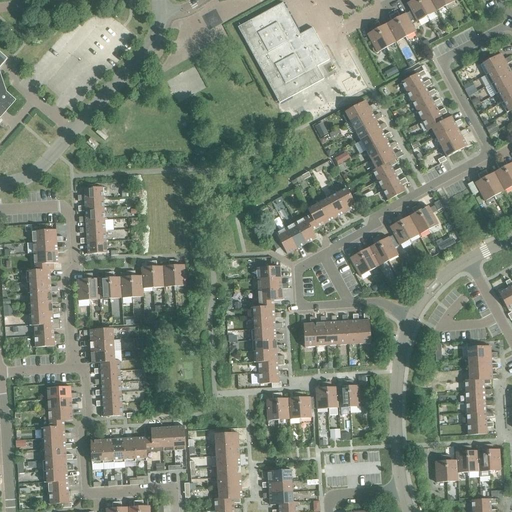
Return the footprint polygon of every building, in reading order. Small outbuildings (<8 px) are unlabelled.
[(411,11),(405,14),(411,25),(426,17),(417,0),(411,0),(412,1),(407,4),(411,11)] [(417,0),(426,17),(436,12),(436,11),(429,0),(417,0)] [(429,0),(436,11),(445,6),(441,0),(429,0)] [(329,60),(329,59),(319,41),(312,29),(312,28),(311,28),(299,35),(289,16),(289,15),(288,15),(282,4),(282,3),(281,3),(281,4),(269,10),(268,10),(268,11),(250,20),(249,21),(238,27),(237,27),(237,28),(238,28),(244,40),(254,59),(255,59),(261,71),(261,72),(262,72),(271,90),(272,91),(278,103),(279,104),(280,103),(291,97),(292,97),(310,87),(311,87),(311,86),(323,80),(324,80),(324,79),(323,79),(317,67),(328,60),(329,60)] [(397,12),(393,14),(405,37),(415,32),(411,25),(405,14),(400,17),(397,12)] [(391,22),(386,25),(396,42),(405,37),(393,14),(388,16),(391,22)] [(378,22),(374,24),(386,48),(396,42),(386,25),(381,28),(378,22)] [(386,48),(374,24),(369,27),(372,32),(367,35),(377,53),(386,48)] [(482,64),(487,74),(504,65),(506,64),(511,61),(509,57),(504,60),(501,54),(482,64)] [(0,75),(0,66),(1,66),(5,61),(0,57),(0,109),(2,108),(5,111),(15,100),(6,92),(0,75)] [(487,74),(492,84),(509,75),(511,74),(511,73),(511,67),(509,69),(506,64),(504,65),(487,74)] [(395,67),(384,73),(387,78),(398,72),(395,67)] [(401,83),(406,93),(423,84),(423,83),(420,78),(426,75),(423,71),(401,83)] [(492,84),(498,93),(511,85),(511,74),(509,75),(492,84)] [(406,93),(411,102),(428,93),(425,88),(431,85),(428,80),(423,83),(423,84),(406,93)] [(468,83),(462,86),(468,97),(474,94),(468,83)] [(511,85),(498,93),(503,103),(511,97),(511,85)] [(411,102),(416,112),(433,103),(433,102),(430,97),(436,94),(433,90),(428,93),(411,102)] [(508,113),(510,111),(511,109),(511,97),(503,103),(508,113)] [(477,98),(470,101),(471,102),(474,107),(480,103),(477,98)] [(416,112),(422,121),(438,112),(435,107),(441,104),(439,99),(433,102),(433,103),(416,112)] [(344,112),(350,122),(368,112),(369,112),(371,111),(376,108),(374,104),(368,107),(365,101),(344,112)] [(427,131),(431,129),(433,128),(432,128),(443,122),(443,121),(440,116),(446,113),(444,109),(438,112),(422,121),(427,131)] [(355,132),(374,122),(376,121),(381,118),(379,113),(373,116),(371,111),(369,112),(368,112),(350,122),(355,132)] [(431,129),(436,138),(454,128),(455,128),(456,127),(462,124),(460,120),(454,123),(451,117),(443,121),(443,122),(432,128),(433,128),(431,129)] [(355,132),(360,141),(379,131),(381,130),(386,127),(384,123),(378,126),(376,121),(374,122),(355,132)] [(322,123),(314,127),(320,138),(327,134),(322,123)] [(495,123),(486,129),(489,135),(499,130),(495,123)] [(436,138),(441,148),(459,137),(460,138),(462,137),(467,134),(465,129),(459,132),(456,127),(455,128),(454,128),(436,138)] [(360,141),(365,151),(384,141),(386,140),(392,137),(389,132),(384,135),(381,130),(379,131),(360,141)] [(459,137),(441,148),(446,157),(467,146),(462,137),(460,138),(459,137)] [(365,151),(370,160),(389,150),(391,149),(397,146),(394,142),(389,145),(386,140),(384,141),(365,151)] [(417,141),(410,145),(413,150),(420,146),(417,141)] [(330,149),(325,152),(328,157),(333,155),(330,149)] [(370,160),(375,169),(377,168),(377,169),(394,160),(402,156),(399,151),(394,154),(391,149),(389,150),(370,160)] [(346,152),(334,159),(338,166),(350,159),(346,152)] [(372,171),(377,181),(394,172),(391,167),(397,164),(394,160),(377,169),(377,168),(375,169),(372,171)] [(504,160),(500,163),(511,184),(511,163),(507,166),(504,160)] [(499,170),(493,173),(503,191),(511,186),(511,184),(500,163),(496,165),(499,170)] [(377,181),(382,191),(399,182),(399,181),(396,176),(402,173),(399,169),(394,172),(377,181)] [(485,171),(481,173),(494,196),(503,191),(493,173),(488,176),(485,171)] [(494,196),(481,173),(477,175),(480,181),(474,184),(484,202),(494,196)] [(399,182),(382,191),(387,201),(404,191),(401,186),(407,183),(404,178),(399,181),(399,182)] [(341,191),(336,194),(345,211),(344,211),(346,213),(356,207),(345,187),(340,189),(341,191)] [(77,201),(84,201),(84,200),(103,199),(102,188),(83,189),(84,196),(77,196),(77,201)] [(332,196),(327,199),(326,199),(335,216),(336,218),(346,213),(344,211),(345,211),(336,194),(335,192),(331,194),(332,196)] [(322,201),(317,204),(326,221),(327,223),(336,218),(335,216),(326,199),(327,199),(326,197),(321,199),(322,201)] [(78,212),(85,212),(84,211),(104,210),(103,199),(84,200),(84,201),(84,206),(78,207),(78,212)] [(434,206),(437,211),(442,208),(438,201),(433,204),(434,206)] [(307,210),(310,215),(318,228),(327,223),(326,221),(317,204),(316,202),(312,204),(313,206),(307,210)] [(419,204),(415,207),(428,230),(438,225),(432,214),(429,209),(428,207),(422,210),(419,204)] [(434,206),(429,209),(432,214),(437,211),(434,206)] [(414,214),(409,217),(418,235),(428,230),(415,207),(411,209),(414,214)] [(79,223),(85,222),(104,221),(104,210),(84,211),(85,212),(85,217),(78,218),(79,223)] [(310,215),(295,223),(296,225),(305,242),(306,244),(316,239),(312,231),(318,228),(310,215)] [(400,215),(396,217),(409,240),(418,235),(409,217),(403,220),(400,215)] [(393,235),(388,238),(394,248),(409,240),(396,217),(392,219),(395,225),(389,228),(393,235)] [(79,233),(86,233),(105,231),(104,221),(85,222),(86,228),(79,228),(79,233)] [(295,223),(286,228),(287,230),(286,231),(296,247),(295,248),(296,250),(306,244),(305,242),(296,225),(295,223)] [(287,230),(286,228),(276,234),(282,246),(276,250),(274,253),(282,257),(296,250),(295,248),(296,247),(286,231),(287,230)] [(32,232),(33,243),(54,242),(56,242),(63,242),(62,237),(56,237),(56,231),(32,232)] [(80,244),(86,244),(86,243),(106,242),(105,231),(86,233),(86,239),(80,239),(80,244)] [(379,236),(375,238),(388,261),(398,256),(394,248),(388,238),(382,241),(379,236)] [(374,245),(369,248),(378,266),(388,261),(375,238),(371,240),(374,245)] [(441,239),(435,242),(441,252),(446,249),(441,239)] [(33,243),(33,254),(55,253),(57,253),(63,253),(63,248),(57,248),(56,242),(54,242),(33,243)] [(86,243),(86,244),(87,250),(85,250),(85,255),(106,253),(106,242),(86,243)] [(360,246),(356,248),(369,271),(378,266),(369,248),(363,251),(360,246)] [(369,271),(356,248),(352,250),(355,256),(349,259),(359,277),(369,271)] [(33,254),(34,271),(34,272),(47,271),(49,271),(49,264),(58,264),(57,253),(55,253),(33,254)] [(256,269),(257,280),(278,279),(281,279),(279,262),(272,258),(270,260),(270,268),(256,269)] [(177,260),(173,261),(175,287),(185,286),(184,266),(178,266),(177,260)] [(168,267),(163,267),(164,287),(175,287),(173,261),(168,261),(168,267)] [(140,269),(141,277),(141,279),(142,289),(153,288),(151,262),(147,262),(147,268),(140,269)] [(156,262),(151,262),(153,288),(164,287),(163,267),(156,268),(156,262)] [(28,272),(29,283),(48,282),(50,282),(56,282),(56,277),(50,277),(49,271),(47,271),(34,272),(34,271),(28,272)] [(126,278),(120,278),(121,298),(132,298),(130,271),(125,272),(126,278)] [(135,271),(130,271),(132,298),(143,297),(142,289),(141,279),(141,277),(135,277),(135,271)] [(104,279),(98,279),(99,300),(110,299),(109,273),(104,273),(104,279)] [(113,273),(109,273),(110,299),(121,298),(120,278),(114,279),(113,273)] [(89,300),(87,274),(82,274),(83,280),(76,281),(77,301),(89,300)] [(92,274),(87,274),(89,300),(99,300),(98,279),(92,280),(92,274)] [(257,280),(258,291),(279,289),(279,290),(281,290),(287,289),(287,284),(281,285),(281,279),(278,279),(257,280)] [(29,283),(29,294),(49,293),(51,293),(57,292),(57,287),(50,288),(50,282),(48,282),(29,283)] [(511,294),(508,288),(503,291),(502,289),(497,291),(507,310),(511,307),(511,294)] [(258,291),(259,308),(271,307),(271,308),(274,308),(273,301),(282,300),(281,290),(279,290),(279,289),(258,291)] [(29,294),(30,304),(49,303),(49,304),(52,304),(58,303),(57,298),(51,299),(51,293),(49,293),(29,294)] [(30,304),(31,315),(50,314),(52,314),(58,314),(58,309),(52,309),(52,304),(49,304),(49,303),(30,304)] [(12,306),(3,306),(3,315),(3,317),(4,317),(13,317),(12,306)] [(252,308),(253,319),(272,318),(272,319),(274,319),(280,318),(280,313),(274,313),(274,308),(271,308),(271,307),(259,308),(252,308)] [(31,326),(34,326),(59,324),(59,320),(53,320),(52,314),(50,314),(31,315),(31,326)] [(363,321),(358,321),(358,323),(357,323),(359,345),(370,344),(368,314),(363,314),(363,321)] [(342,322),(336,322),(336,325),(337,346),(348,345),(347,324),(347,322),(347,315),(341,316),(342,322)] [(353,321),(347,322),(347,324),(348,345),(359,345),(357,323),(358,323),(358,321),(357,315),(352,315),(353,321)] [(331,323),(325,323),(326,325),(325,325),(327,347),(337,346),(336,325),(336,322),(336,316),(330,316),(331,323)] [(315,326),(315,324),(314,317),(309,318),(310,324),(303,324),(305,348),(316,347),(314,326),(315,326)] [(320,323),(315,324),(315,326),(314,326),(316,347),(327,347),(325,325),(326,325),(325,323),(325,317),(320,317),(320,323)] [(253,319),(254,330),(273,329),(275,329),(281,329),(281,324),(275,324),(274,319),(272,319),(272,318),(253,319)] [(34,326),(34,337),(53,336),(53,335),(53,329),(59,329),(59,324),(34,326)] [(89,336),(90,342),(92,341),(92,342),(113,340),(113,329),(83,331),(83,336),(89,336)] [(254,330),(254,341),(273,340),(276,340),(282,340),(282,335),(275,335),(275,329),(273,329),(254,330)] [(53,336),(34,337),(35,348),(54,347),(54,340),(60,340),(60,335),(53,335),(53,336)] [(142,339),(133,339),(134,350),(142,349),(142,339)] [(90,347),(90,352),(93,352),(114,351),(113,340),(92,342),(92,341),(90,342),(84,342),(84,347),(90,347)] [(254,341),(255,352),(274,351),(276,351),(282,350),(282,345),(276,346),(276,340),(273,340),(254,341)] [(466,348),(467,359),(488,358),(491,358),(497,358),(496,353),(490,353),(490,347),(466,348)] [(134,350),(133,350),(134,361),(143,360),(142,349),(134,350)] [(91,364),(100,363),(112,362),(115,362),(114,351),(93,352),(90,352),(84,353),(85,358),(91,357),(91,364)] [(256,363),(258,363),(258,362),(283,361),(283,356),(277,357),(276,351),(274,351),(255,352),(256,363)] [(467,359),(468,370),(489,369),(491,369),(497,369),(497,364),(491,364),(491,358),(488,358),(467,359)] [(94,375),(101,374),(100,374),(120,372),(119,361),(115,362),(112,362),(100,363),(100,369),(94,369),(94,375)] [(258,362),(258,363),(259,373),(278,372),(277,366),(284,366),(283,361),(258,362)] [(468,370),(468,381),(471,381),(490,380),(498,380),(498,374),(492,375),(491,369),(489,369),(468,370)] [(95,385),(101,385),(101,384),(120,383),(120,372),(100,374),(101,374),(101,380),(94,380),(95,385)] [(278,372),(259,373),(259,384),(257,384),(257,385),(271,384),(271,388),(281,388),(280,383),(278,383),(278,377),(280,377),(280,372),(278,372)] [(464,381),(465,392),(484,391),(484,385),(490,384),(490,380),(471,381),(468,381),(464,381)] [(343,387),(337,388),(338,408),(349,407),(347,381),(342,381),(343,387)] [(352,381),(347,381),(349,407),(360,407),(359,387),(352,387),(352,381)] [(327,409),(326,382),(321,383),(321,389),(315,389),(316,409),(327,409)] [(330,382),(326,382),(327,409),(338,408),(337,388),(331,388),(330,382)] [(95,396),(102,396),(102,395),(121,394),(120,383),(101,384),(101,385),(102,391),(95,391),(95,396)] [(47,389),(47,400),(69,399),(71,399),(77,399),(77,394),(71,394),(70,387),(47,389)] [(465,392),(466,403),(485,402),(485,401),(484,396),(491,395),(490,390),(484,391),(465,392)] [(303,392),(298,393),(300,419),(311,418),(309,398),(303,398),(303,392)] [(294,399),(288,399),(289,419),(300,419),(298,393),(293,393),(294,399)] [(96,407),(103,406),(102,406),(122,405),(121,394),(102,395),(102,396),(102,401),(96,402),(96,407)] [(278,420),(276,394),(272,394),(272,400),(266,401),(267,421),(278,420)] [(281,394),(276,394),(278,420),(289,419),(288,399),(281,400),(281,394)] [(47,400),(48,411),(69,410),(71,410),(78,409),(77,404),(71,405),(71,399),(69,399),(47,400)] [(466,403),(466,414),(485,412),(485,406),(491,406),(491,401),(485,401),(485,402),(466,403)] [(102,406),(103,406),(103,412),(101,412),(101,417),(122,416),(122,405),(102,406)] [(48,411),(49,429),(61,428),(64,428),(63,421),(72,420),(71,410),(69,410),(48,411)] [(466,414),(467,424),(486,423),(485,417),(492,417),(492,412),(485,412),(466,414)] [(486,423),(467,424),(468,436),(487,434),(486,428),(493,428),(492,422),(486,423)] [(173,427),(162,428),(162,430),(163,449),(162,449),(163,452),(173,451),(173,449),(174,449),(172,430),(173,429),(173,427)] [(183,427),(173,427),(173,429),(172,430),(174,449),(173,449),(173,451),(185,450),(183,427)] [(43,429),(43,440),(62,439),(64,439),(71,438),(71,433),(64,434),(64,428),(61,428),(49,429),(43,429)] [(151,437),(144,438),(145,453),(146,453),(163,452),(162,449),(163,449),(162,430),(162,428),(150,429),(151,437)] [(339,430),(329,430),(330,439),(340,438),(339,430)] [(214,435),(215,446),(217,446),(238,445),(238,433),(214,435)] [(134,438),(123,439),(123,441),(124,460),(124,463),(129,462),(129,460),(135,460),(134,441),(134,438)] [(144,438),(134,438),(134,441),(135,460),(135,462),(140,462),(139,459),(146,459),(146,453),(145,453),(144,438)] [(43,440),(44,451),(63,449),(63,450),(65,450),(72,449),(71,444),(65,444),(64,439),(62,439),(43,440)] [(123,439),(112,440),(113,442),(112,442),(113,461),(113,463),(118,463),(118,461),(124,460),(123,441),(123,439)] [(102,443),(102,440),(90,441),(92,465),(96,464),(96,462),(102,462),(103,462),(101,443),(102,443)] [(112,440),(102,440),(102,443),(101,443),(103,462),(102,462),(102,464),(107,464),(107,461),(113,461),(112,442),(113,442),(112,440)] [(215,446),(215,457),(218,456),(218,457),(239,455),(238,445),(217,446),(215,446)] [(483,451),(477,452),(478,472),(489,471),(487,445),(483,445),(483,451)] [(492,445),(487,445),(489,471),(500,471),(499,450),(492,451),(492,445)] [(455,453),(456,461),(456,463),(457,473),(467,472),(466,446),(461,447),(461,453),(455,453)] [(470,446),(466,446),(467,472),(478,472),(477,452),(471,452),(470,446)] [(44,451),(45,461),(63,460),(66,460),(72,460),(72,455),(65,455),(65,450),(63,450),(63,449),(44,451)] [(215,457),(216,467),(218,467),(240,466),(239,455),(218,457),(218,456),(215,457)] [(449,455),(445,456),(446,482),(458,481),(457,473),(456,463),(456,461),(450,462),(449,455)] [(446,482),(445,456),(440,456),(440,462),(434,462),(435,483),(446,482)] [(45,461),(45,472),(64,471),(66,471),(73,471),(73,466),(66,466),(66,460),(63,460),(45,461)] [(164,464),(155,464),(156,472),(164,471),(164,464)] [(216,467),(217,478),(219,478),(240,477),(240,466),(218,467),(216,467)] [(46,483),(48,483),(74,481),(73,476),(67,477),(66,471),(64,471),(45,472),(46,483)] [(268,477),(268,483),(270,483),(290,482),(290,471),(261,473),(261,478),(268,477)] [(217,478),(217,489),(220,489),(241,488),(240,477),(219,478),(217,478)] [(48,483),(49,494),(68,493),(68,492),(68,486),(74,486),(74,481),(48,483)] [(268,488),(269,494),(271,493),(271,494),(291,493),(290,482),(270,483),(268,483),(262,483),(262,488),(268,488)] [(217,489),(218,499),(220,499),(220,500),(239,499),(242,499),(241,488),(220,489),(217,489)] [(68,493),(49,494),(49,505),(62,504),(62,509),(71,508),(71,503),(69,503),(68,497),(70,497),(70,492),(68,492),(68,493)] [(269,505),(278,505),(278,504),(290,504),(290,503),(292,503),(291,493),(271,494),(271,493),(269,494),(262,494),(263,499),(269,499),(269,505)] [(214,500),(215,511),(234,510),(234,509),(233,504),(240,503),(239,499),(220,500),(220,499),(218,499),(214,500)] [(471,501),(472,511),(491,511),(491,510),(490,505),(497,504),(496,499),(471,501)] [(133,508),(127,508),(127,511),(138,511),(138,501),(133,502),(133,508)] [(142,501),(138,501),(138,511),(149,511),(149,507),(143,507),(142,501)] [(121,502),(116,503),(116,511),(127,511),(127,508),(121,508),(121,502)] [(105,511),(116,511),(116,503),(112,503),(112,509),(105,509),(105,511)] [(271,511),(297,511),(296,503),(292,503),(290,503),(290,504),(278,504),(278,505),(278,510),(272,511),(271,511)]
